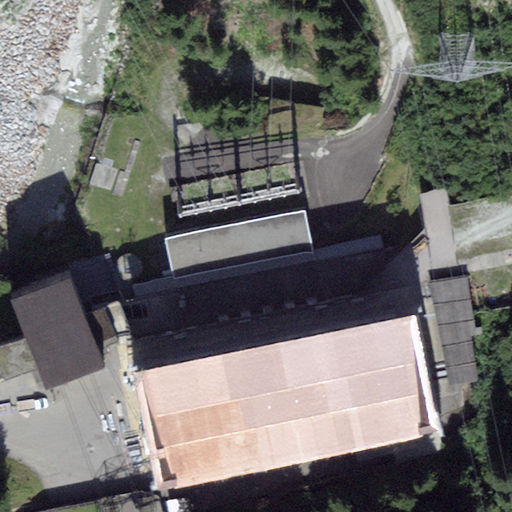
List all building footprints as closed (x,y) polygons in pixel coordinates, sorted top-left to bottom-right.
[(321,117),(323,106),(257,97),(256,107),(268,113),(268,133),(319,128),(324,119),(321,117)] [(173,278),(312,250),(304,206),(165,234),(173,276),(173,278)] [(398,462),(442,453),(426,375),(431,374),(432,380),(472,372),(471,367),(448,371),(430,281),(432,280),(433,282),(463,275),(463,273),(459,274),(398,260),(128,307),(133,340),(160,474),(213,464),(354,436),(359,457),(396,449),(398,462)] [(0,399),(104,360),(91,328),(68,268),(10,291),(26,332),(0,342),(0,399)] [(470,332),(474,330),(465,273),(463,273),(463,275),(433,282),(432,280),(430,281),(448,371),(471,367),(472,372),(474,381),(477,380),(470,332)] [(162,511),(159,497),(156,495),(140,498),(138,491),(43,511),(42,511),(162,511)] [(170,500),(172,511),(185,511),(191,511),(187,496),(170,500)]
